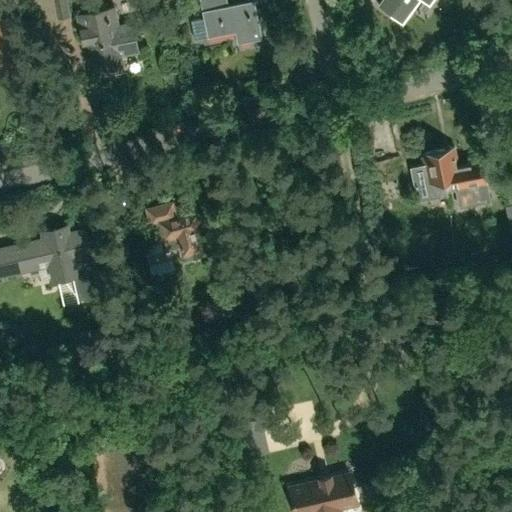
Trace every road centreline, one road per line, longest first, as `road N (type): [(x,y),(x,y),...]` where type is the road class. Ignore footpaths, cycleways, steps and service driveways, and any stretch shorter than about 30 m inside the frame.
road 1 (unclassified): [(339,104),(0,183)]
road 2 (unclassified): [(511,65),(339,104)]
